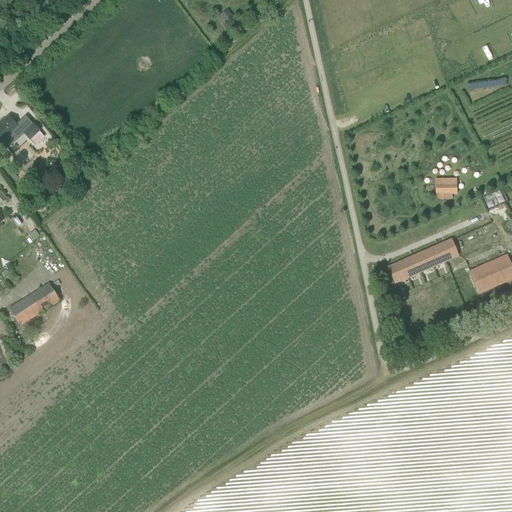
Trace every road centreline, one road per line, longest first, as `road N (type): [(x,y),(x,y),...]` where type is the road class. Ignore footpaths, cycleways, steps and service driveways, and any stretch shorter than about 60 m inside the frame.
road 1 (unclassified): [(511,314),(404,362),(387,352),(307,0)]
road 2 (track): [(394,362),(275,425),(262,458),(267,511)]
road 3 (unclassified): [(0,95),(105,0)]
